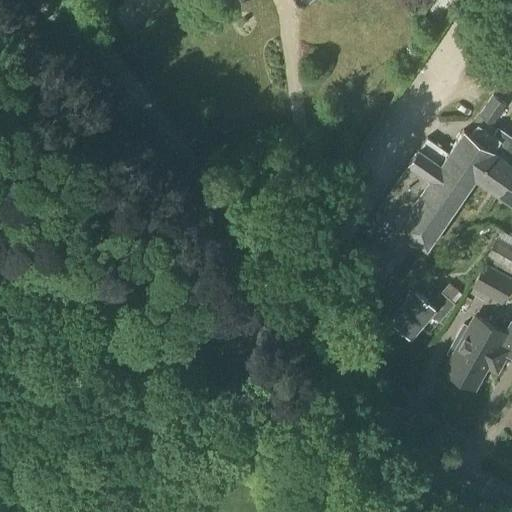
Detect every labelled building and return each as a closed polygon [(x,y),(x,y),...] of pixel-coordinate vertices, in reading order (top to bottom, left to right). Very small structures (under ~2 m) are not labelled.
[(493,124),(506,105),(492,96),(480,115),(493,124)] [(501,141),(493,135),(478,125),(470,136),(463,131),(448,153),(426,137),(374,213),(396,228),(426,249),(475,179),(501,141)] [(496,194),(511,171),(511,138),(498,128),(493,135),(501,141),(475,179),(496,194)] [(511,171),(496,194),(511,205),(511,171)] [(511,274),(511,246),(496,237),(484,258),(511,274)] [(501,303),(511,284),(511,281),(485,266),(472,287),(501,303)] [(431,302),(415,289),(389,319),(409,336),(429,313),(438,322),(453,303),(440,291),(431,302)] [(498,344),(504,334),(475,317),(465,334),(462,332),(453,347),(457,350),(444,372),(473,388),(486,366),(496,372),(508,350),(498,344)]
